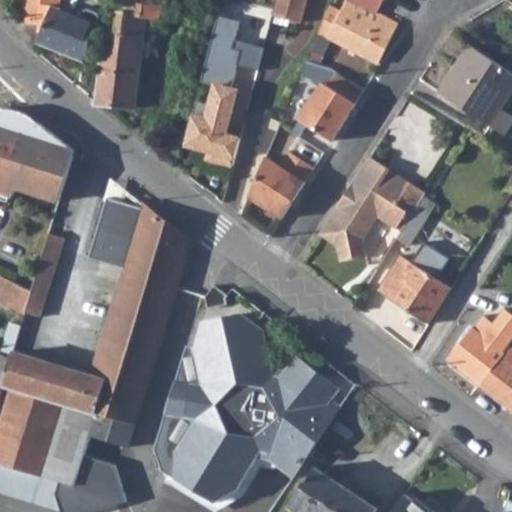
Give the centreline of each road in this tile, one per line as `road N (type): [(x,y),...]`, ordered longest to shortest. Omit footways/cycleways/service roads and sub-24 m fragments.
road 1 (residential): [(5,57),(271,270)]
road 2 (residential): [(271,270),(430,23),(453,0)]
road 3 (residential): [(271,270),(511,452)]
